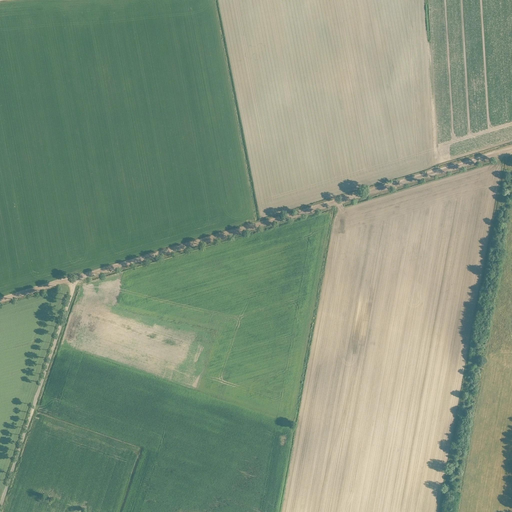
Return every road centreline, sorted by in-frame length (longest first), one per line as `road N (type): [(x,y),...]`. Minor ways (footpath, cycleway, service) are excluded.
road 1 (track): [(0,301),(511,152)]
road 2 (unclassified): [(75,279),(0,506)]
